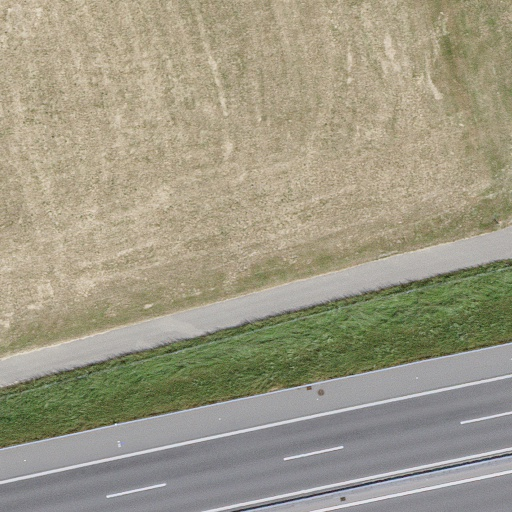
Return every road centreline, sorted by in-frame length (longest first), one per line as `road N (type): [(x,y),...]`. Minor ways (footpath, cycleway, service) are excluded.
road 1 (unclassified): [(0,377),(511,251)]
road 2 (motorway): [(511,411),(25,511)]
